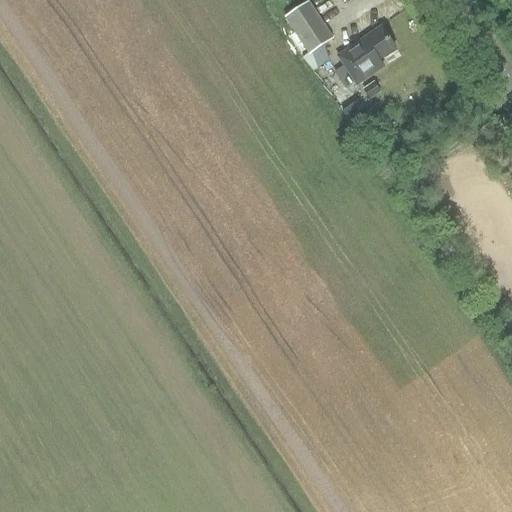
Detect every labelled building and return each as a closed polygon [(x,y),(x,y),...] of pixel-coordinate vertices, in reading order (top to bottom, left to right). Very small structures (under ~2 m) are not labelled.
[(332,40),(309,2),(284,17),(307,55),(332,40)] [(396,49),(381,28),(338,57),(357,85),(384,67),(379,61),(396,49)] [(381,92),(374,81),(363,89),(370,100),(381,92)] [(343,113),(349,121),(364,111),(358,102),(343,113)] [(389,137),(374,116),(355,130),(369,151),(389,137)] [(511,307),(508,301),(495,310),(511,335),(511,307)]
